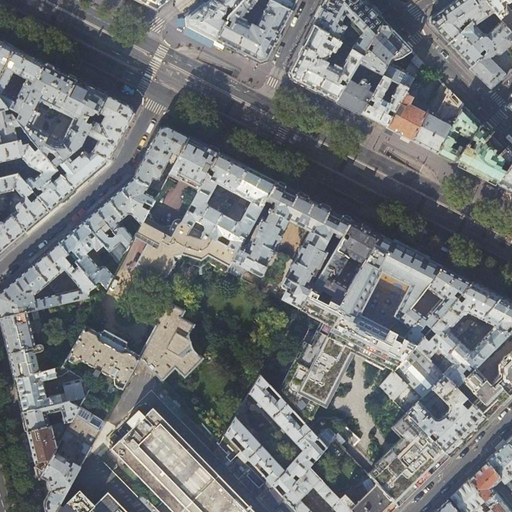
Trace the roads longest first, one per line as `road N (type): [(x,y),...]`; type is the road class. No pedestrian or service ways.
road 1 (primary): [(160,92),(511,272)]
road 2 (primary): [(511,229),(262,102)]
road 3 (residential): [(0,269),(121,166),(160,92)]
road 4 (primary): [(0,10),(160,92)]
road 5 (primary): [(262,102),(135,40)]
road 6 (residential): [(511,414),(413,511)]
road 7 (residential): [(402,20),(488,109)]
